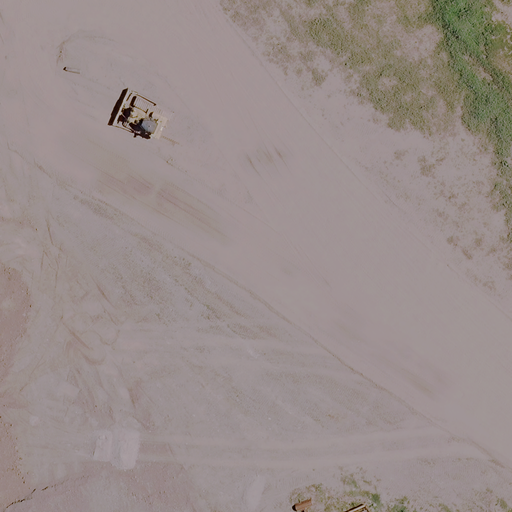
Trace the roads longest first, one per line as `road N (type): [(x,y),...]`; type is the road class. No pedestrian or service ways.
road 1 (unknown): [(475,0),(0,302)]
road 2 (unknown): [(141,511),(0,322)]
